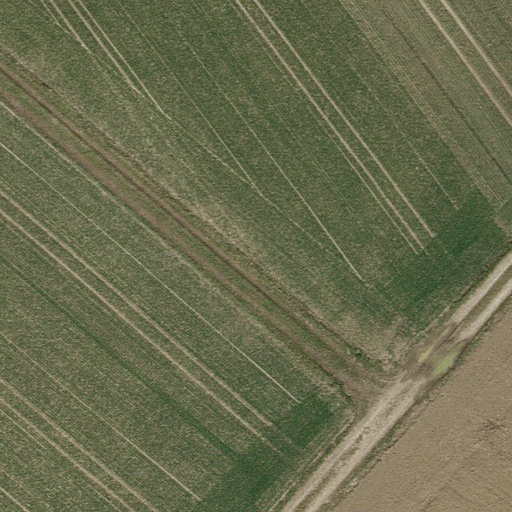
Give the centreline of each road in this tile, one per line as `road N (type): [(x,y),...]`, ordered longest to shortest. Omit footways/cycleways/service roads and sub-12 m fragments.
road 1 (track): [(404,404),(0,59)]
road 2 (track): [(308,511),(511,284)]
